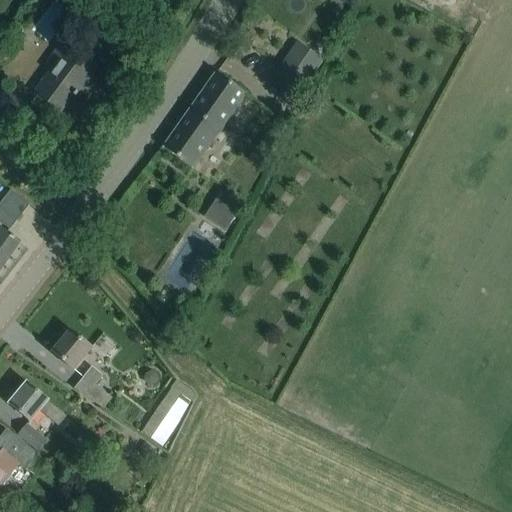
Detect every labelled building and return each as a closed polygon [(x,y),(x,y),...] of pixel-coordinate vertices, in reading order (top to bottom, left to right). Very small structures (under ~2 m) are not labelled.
[(97,68),(81,56),(62,43),(49,60),(56,65),(34,94),(60,113),(73,97),(75,98),(78,94),(74,92),(81,83),(84,85),(97,68)] [(297,43),(274,75),(300,93),(323,61),(297,43)] [(245,94),(232,85),(216,73),(163,149),(192,169),(245,94)] [(33,109),(7,90),(0,100),(0,109),(22,126),(33,109)] [(29,205),(10,190),(0,203),(0,223),(9,230),(29,205)] [(229,224),(240,207),(219,193),(208,210),(229,224)] [(233,233),(206,214),(170,264),(198,283),(233,233)] [(10,237),(0,230),(0,270),(19,243),(13,239),(14,238),(11,236),(10,237)] [(69,331),(51,353),(73,371),(90,349),(69,331)] [(97,409),(107,396),(95,385),(102,377),(91,367),(82,378),(73,389),(97,409)] [(176,382),(141,433),(162,447),(197,396),(176,382)] [(47,401),(41,396),(26,384),(8,405),(29,423),(38,412),(57,427),(66,417),(56,409),(47,402),(47,401)] [(38,452),(46,442),(27,426),(18,436),(38,452)] [(25,470),(38,454),(18,440),(12,435),(0,450),(0,487),(19,465),(25,470)]
